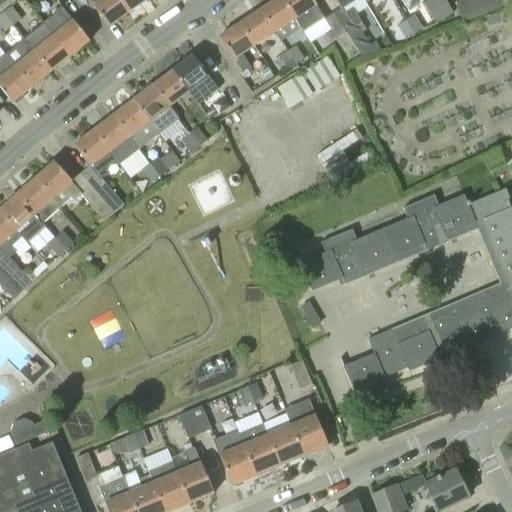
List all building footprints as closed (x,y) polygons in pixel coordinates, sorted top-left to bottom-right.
[(129,13),(120,0),(101,0),(100,0),(89,0),(108,27),(129,13)] [(120,0),(129,13),(147,0),(120,0)] [(276,0),(261,10),(276,32),(296,19),(283,0),(276,0)] [(283,0),(296,19),(302,28),(305,33),(325,19),(312,0),(283,0)] [(336,0),(341,8),(344,13),(337,17),(363,57),(380,51),(375,42),(368,45),(362,34),(357,27),(362,23),(356,14),(369,6),(365,0),(336,0)] [(436,23),(454,13),(446,0),(428,0),(424,3),(436,23)] [(474,17),(466,0),(462,0),(456,3),(463,22),(474,17)] [(466,0),(474,17),(485,13),(479,0),(466,0)] [(479,0),(485,13),(496,9),(491,0),(479,0)] [(511,0),(491,0),(496,9),(511,1),(511,0)] [(3,12),(13,25),(21,19),(11,6),(3,12)] [(43,24),(70,58),(90,42),(63,8),(43,24)] [(261,10),(241,23),(256,46),(276,32),(261,10)] [(13,25),(3,12),(0,14),(0,25),(5,31),(13,25)] [(405,20),(414,34),(422,28),(413,14),(405,20)] [(363,57),(337,17),(327,24),(350,61),(363,57)] [(414,34),(405,20),(396,25),(405,39),(414,34)] [(256,46),(241,23),(220,38),(243,73),(252,67),(243,54),(256,46)] [(362,34),(366,31),(362,23),(357,27),(362,34)] [(70,58),(43,24),(25,39),(35,52),(51,73),(70,58)] [(5,55),(32,88),(51,73),(35,52),(25,39),(5,55)] [(286,51),(296,65),(304,59),(295,45),(286,51)] [(296,65),(286,51),(279,56),(288,70),(296,65)] [(32,88),(5,55),(0,58),(0,87),(12,104),(32,88)] [(171,72),(187,94),(196,106),(218,90),(192,56),(171,72)] [(326,58),(276,89),(289,109),(338,77),(326,58)] [(257,73),(263,81),(269,77),(264,68),(257,73)] [(168,108),(187,94),(171,72),(152,86),(168,108)] [(177,120),(168,108),(152,86),(132,101),(158,135),(177,120)] [(158,135),(132,101),(112,117),(137,151),(158,135)] [(109,153),(119,165),(137,151),(112,117),(93,131),(109,153)] [(189,134),(199,147),(207,141),(197,127),(189,134)] [(101,179),(108,173),(98,161),(109,153),(93,131),(74,146),(90,167),(81,174),(114,213),(124,205),(101,179)] [(199,147),(189,134),(181,139),(191,152),(199,147)] [(159,177),(179,161),(171,151),(159,159),(158,157),(149,163),(159,177)] [(490,156),(483,159),(490,174),(497,170),(506,166),(499,151),(490,156)] [(54,162),(35,179),(53,199),(64,189),(74,201),(81,194),(105,222),(114,213),(81,174),(71,182),(54,162)] [(159,177),(149,164),(141,169),(151,183),(159,177)] [(60,208),(35,179),(17,195),(43,224),(60,208)] [(467,347),(457,322),(465,318),(470,329),(501,315),(496,304),(511,297),(511,206),(505,190),(471,204),(470,203),(467,204),(464,196),(438,207),(434,196),(403,209),(408,220),(357,241),(353,230),(321,244),(326,254),(300,265),(312,292),(343,279),(346,286),(479,230),(502,284),(393,329),(368,340),(374,354),(343,367),(355,395),(386,382),(384,378),(407,368),(408,372),(440,359),(438,355),(457,347),(459,351),(467,347)] [(0,210),(0,213),(21,237),(27,244),(46,227),(43,224),(17,195),(0,210)] [(21,237),(0,213),(0,265),(23,290),(32,281),(47,266),(43,262),(32,273),(27,269),(23,273),(9,259),(16,252),(11,246),(21,237)] [(55,238),(66,250),(74,243),(62,231),(55,238)] [(66,250),(55,238),(48,245),(58,257),(66,250)] [(0,286),(13,300),(23,290),(0,265),(0,286)] [(307,302),(299,307),(312,328),(320,323),(307,302)] [(311,384),(302,360),(290,365),(299,388),(311,384)] [(247,387),(253,401),(262,398),(256,383),(247,387)] [(253,401),(247,387),(238,390),(244,405),(253,401)] [(303,421),(291,426),(303,457),(328,446),(309,401),(297,406),(303,421)] [(190,410),(199,433),(211,428),(201,405),(190,410)] [(199,433),(190,410),(178,416),(188,438),(199,433)] [(303,457),(291,426),(286,414),(262,424),(264,427),(280,466),(303,457)] [(49,432),(44,421),(33,425),(33,423),(24,419),(14,423),(10,432),(16,445),(49,432)] [(280,466),(264,427),(241,437),(244,445),(257,476),(280,466)] [(133,434),(139,449),(148,445),(143,430),(133,434)] [(257,476),(244,445),(241,437),(238,430),(223,437),(213,441),(232,486),(257,476)] [(139,449),(133,434),(110,444),(113,452),(130,452),(130,453),(139,449)] [(63,453),(71,458),(78,446),(70,441),(63,453)] [(192,449),(190,444),(183,447),(185,452),(192,449)] [(0,511),(8,511),(20,508),(63,488),(51,459),(55,457),(51,445),(31,453),(32,456),(26,459),(22,449),(0,458),(0,511)] [(176,473),(189,504),(214,494),(195,448),(192,449),(185,452),(191,467),(176,473)] [(136,511),(129,493),(123,479),(103,487),(89,453),(77,458),(97,506),(105,503),(108,511),(136,511)] [(170,511),(189,504),(176,473),(173,466),(150,475),(153,483),(165,511),(170,511)] [(455,470),(426,485),(439,511),(468,498),(455,470)] [(165,511),(153,483),(129,493),(136,511),(165,511)] [(63,488),(20,508),(21,511),(78,511),(68,486),(63,488)] [(400,511),(407,509),(402,496),(398,486),(371,497),(377,511),(400,511)]
